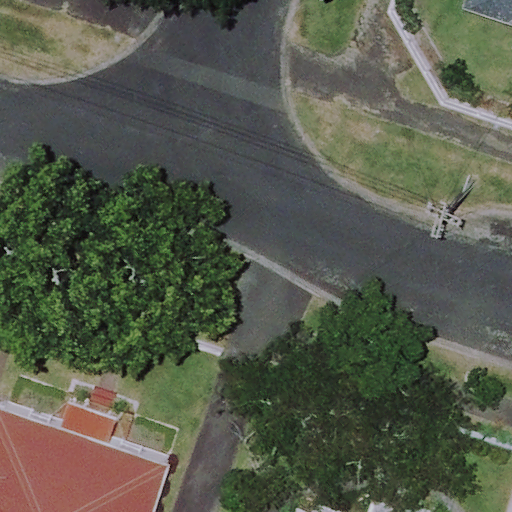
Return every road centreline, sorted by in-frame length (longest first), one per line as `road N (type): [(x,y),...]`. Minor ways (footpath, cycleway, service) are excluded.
road 1 (residential): [(177,190),(511,299)]
road 2 (residential): [(177,190),(240,0)]
road 3 (residential): [(0,129),(177,190)]
